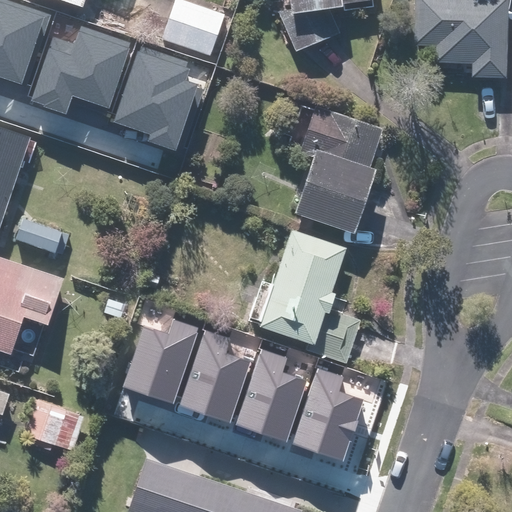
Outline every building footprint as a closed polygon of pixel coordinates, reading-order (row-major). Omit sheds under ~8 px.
[(0,0),(0,71),(24,78),(45,11),(6,0),(0,0)] [(227,15),(181,0),(174,0),(161,39),(213,56),(227,15)] [(277,0),(279,13),(297,56),(347,35),(336,10),(379,7),(378,0),(277,0)] [(507,81),(511,0),(415,0),(413,44),(437,45),(436,63),(474,65),(473,79),(507,81)] [(81,20),(74,42),(51,35),(32,96),(64,106),(69,90),(112,103),(132,36),(81,20)] [(117,118),(145,126),(142,136),(178,147),(200,77),(188,73),(193,57),(140,41),(117,118)] [(290,147),(301,151),(282,211),(345,231),(365,167),(357,164),(370,125),(304,104),(290,147)] [(0,236),(34,138),(0,126),(0,236)] [(66,231),(24,217),(16,241),(58,254),(66,231)] [(260,281),(247,322),(309,342),(306,350),(349,363),(363,319),(333,309),(353,247),(296,229),(277,286),(260,281)] [(68,278),(0,256),(0,349),(16,354),(27,318),(53,326),(68,278)] [(146,326),(124,386),(172,403),(199,330),(174,321),(169,334),(146,326)] [(180,406),(228,424),(250,364),(226,355),(231,342),(206,333),(180,406)] [(238,426),(286,443),(308,383),(284,375),(289,361),(264,352),(238,426)] [(294,445),(342,463),(364,403),(340,394),(345,381),(320,372),(294,445)] [(87,416),(36,398),(24,434),(74,452),(87,416)] [(300,511),(303,505),(146,455),(127,511),(300,511)]
